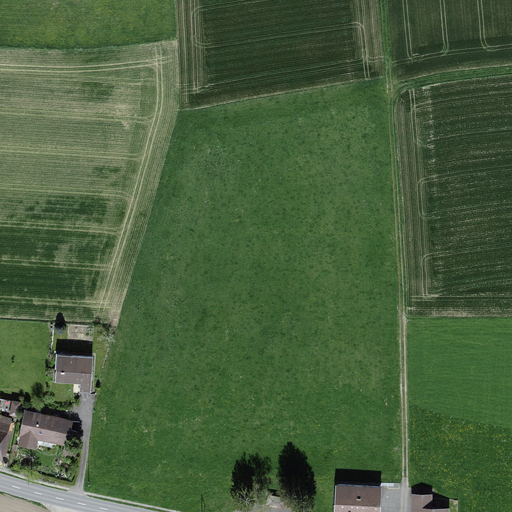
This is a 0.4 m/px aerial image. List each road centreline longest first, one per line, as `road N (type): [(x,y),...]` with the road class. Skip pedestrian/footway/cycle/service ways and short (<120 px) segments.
road 1 (track): [(393,141),(404,482)]
road 2 (primary): [(0,482),(119,511)]
